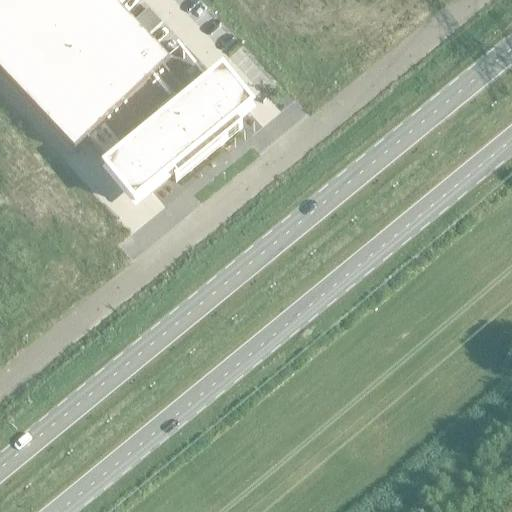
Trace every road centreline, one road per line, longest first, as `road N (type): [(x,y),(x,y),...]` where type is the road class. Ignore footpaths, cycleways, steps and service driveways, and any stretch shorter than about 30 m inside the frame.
road 1 (secondary): [(511,48),(0,467)]
road 2 (unclassified): [(475,0),(0,390)]
road 3 (secondary): [(58,511),(511,140)]
